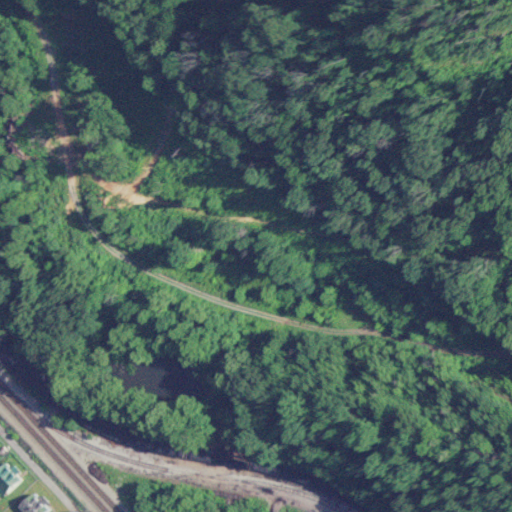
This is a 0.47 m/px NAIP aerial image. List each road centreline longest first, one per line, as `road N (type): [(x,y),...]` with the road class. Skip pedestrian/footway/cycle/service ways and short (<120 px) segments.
road 1 (residential): [(254,456),(249,391),(308,337),(404,294),(511,319)]
road 2 (residential): [(417,511),(297,456),(254,456)]
